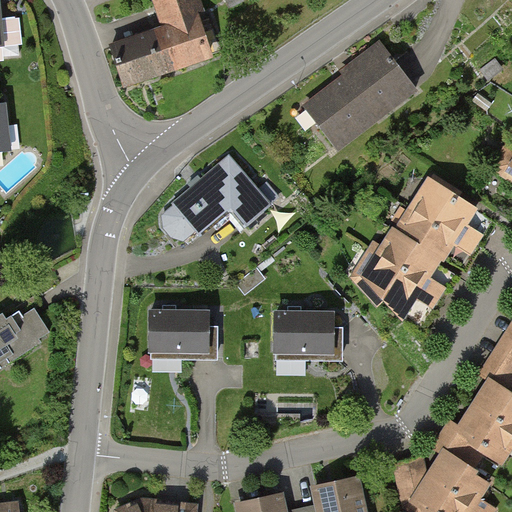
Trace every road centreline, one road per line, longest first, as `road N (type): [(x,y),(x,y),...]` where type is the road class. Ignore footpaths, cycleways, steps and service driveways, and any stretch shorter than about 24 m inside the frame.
road 1 (residential): [(83,454),(224,468),(393,431),(416,416),(511,272)]
road 2 (tertiary): [(141,172),(111,224),(83,454)]
road 3 (tertiary): [(375,0),(141,172)]
road 4 (unclassified): [(66,0),(108,119),(141,172)]
